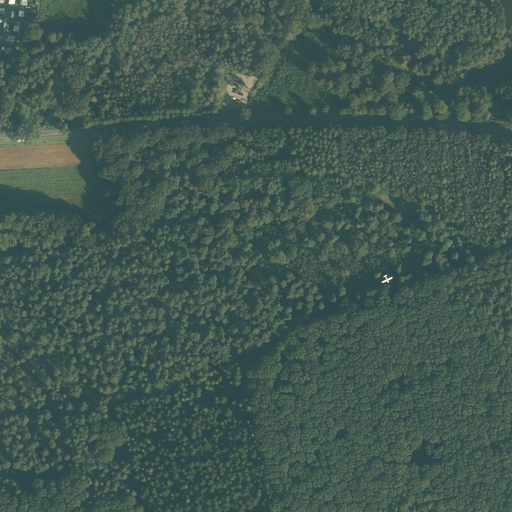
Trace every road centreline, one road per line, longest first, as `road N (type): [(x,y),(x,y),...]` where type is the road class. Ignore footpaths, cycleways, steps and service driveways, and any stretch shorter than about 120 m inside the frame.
road 1 (track): [(511,255),(115,404),(0,412)]
road 2 (tertiary): [(0,140),(367,120),(511,135)]
road 3 (track): [(241,356),(280,511)]
